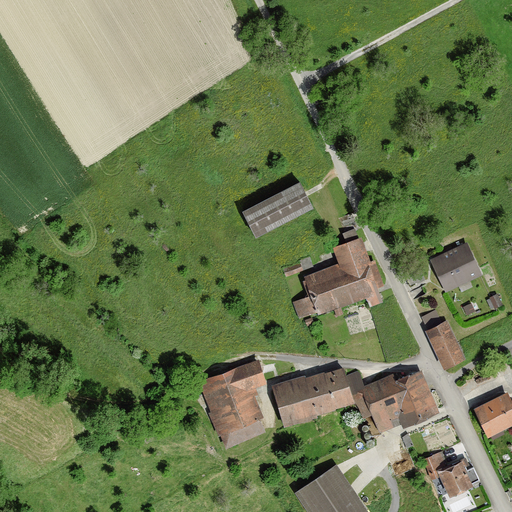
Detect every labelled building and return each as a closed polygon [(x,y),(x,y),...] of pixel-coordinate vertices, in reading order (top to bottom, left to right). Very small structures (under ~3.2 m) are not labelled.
[(306,179),(247,209),(261,236),(320,206),(306,179)] [(344,230),(347,237),(357,234),(355,226),(344,230)] [(312,296),(294,302),(301,320),(369,296),(372,305),(387,300),(364,235),(334,245),(342,266),(306,278),(312,296)] [(470,241),(434,258),(449,291),(485,274),(470,241)] [(451,320),(428,330),(447,369),(469,358),(451,320)] [(262,357),(200,381),(226,447),(270,430),(254,389),(271,383),(262,357)] [(345,366),(276,388),(289,426),(357,405),(345,366)] [(442,413),(423,371),(399,381),(396,374),(365,388),(384,432),(396,427),(393,419),(402,416),(407,428),(442,413)] [(511,391),(479,407),(492,436),(511,426),(511,391)] [(444,450),(425,458),(433,479),(444,474),(453,496),(477,486),(467,460),(451,466),(444,450)] [(372,511),(340,464),(299,492),(313,511),(372,511)]
